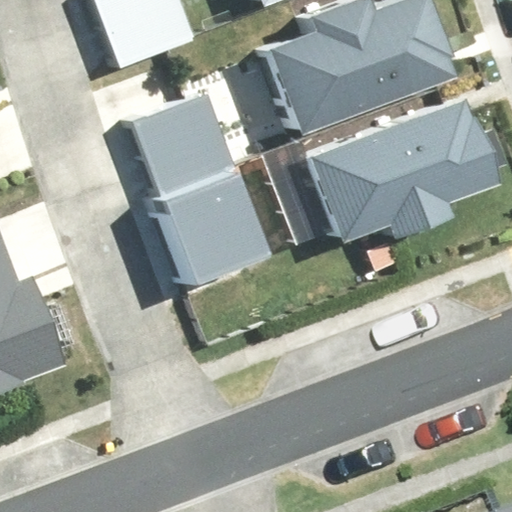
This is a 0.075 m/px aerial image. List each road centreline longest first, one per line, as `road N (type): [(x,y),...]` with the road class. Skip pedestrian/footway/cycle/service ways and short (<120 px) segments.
road 1 (residential): [(185,460),(28,0)]
road 2 (residential): [(185,460),(511,338)]
road 3 (residential): [(47,511),(185,460)]
